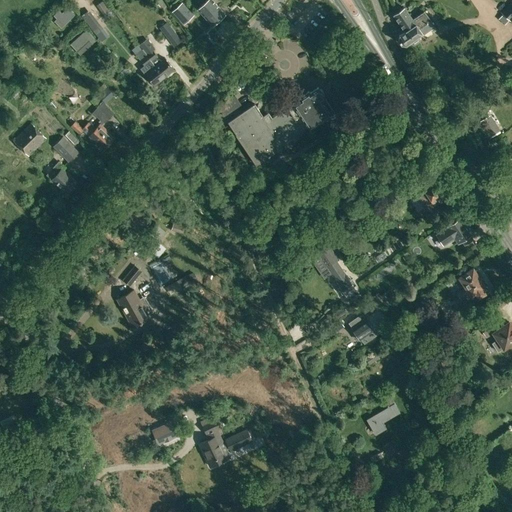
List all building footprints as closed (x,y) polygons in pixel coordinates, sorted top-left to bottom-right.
[(102,0),(96,5),(107,21),(114,15),(103,0),(102,0)] [(207,0),(197,9),(212,25),(225,13),(212,0),(207,0)] [(501,12),(510,21),(511,19),(511,1),(501,12)] [(194,14),(182,2),(171,12),(183,24),(194,14)] [(54,21),(61,28),(75,15),(67,7),(62,13),(59,10),(53,16),(56,19),(54,21)] [(412,44),(414,44),(419,41),(419,39),(417,36),(422,33),(434,26),(424,12),(413,19),(405,8),(393,15),(404,32),(399,35),(398,40),(401,43),(406,44),(410,41),(412,44)] [(86,23),(95,35),(103,29),(88,10),(81,16),(86,23)] [(170,25),(167,28),(175,38),(179,35),(170,25)] [(72,47),(76,52),(89,41),(91,44),(95,41),(87,31),(72,43),(74,45),(72,47)] [(316,42),(322,37),(318,32),(312,37),(316,42)] [(132,48),(137,55),(142,51),(138,44),(132,48)] [(151,44),(142,51),(151,61),(157,56),(153,50),(154,49),(151,44)] [(151,61),(142,51),(137,55),(136,55),(143,65),(141,68),(154,85),(164,77),(155,66),(151,61)] [(155,66),(164,77),(173,70),(164,58),(155,66)] [(121,71),(126,67),(122,62),(117,66),(121,71)] [(226,121),(255,165),(285,145),(284,143),(307,128),(308,131),(331,115),(336,111),(327,98),(328,98),(318,83),(310,89),(309,88),(295,97),(296,99),(288,104),(289,106),(272,117),(268,111),(262,115),(254,102),(226,121)] [(99,95),(107,104),(115,96),(107,87),(99,95)] [(21,93),(19,90),(13,96),(15,99),(21,93)] [(217,106),(224,116),(241,105),(235,95),(217,106)] [(92,112),(104,124),(113,114),(110,109),(102,102),(95,96),(90,101),(97,107),(92,112)] [(477,123),(487,138),(500,130),(491,115),(477,123)] [(83,130),(103,149),(114,138),(108,132),(109,131),(100,123),(95,129),(88,122),(83,128),(75,120),(70,126),(79,134),(83,130)] [(12,141),(28,156),(45,139),(29,124),(12,141)] [(65,134),(74,143),(78,139),(69,130),(65,134)] [(53,146),(69,162),(79,152),(63,136),(53,146)] [(112,157),(117,145),(112,143),(107,154),(112,157)] [(424,163),(428,169),(433,166),(429,159),(424,163)] [(51,179),(65,192),(76,181),(63,169),(65,166),(59,160),(46,175),(51,179)] [(86,170),(81,172),(84,179),(89,177),(86,170)] [(411,194),(420,188),(415,180),(399,192),(404,198),(410,194),(411,194)] [(434,182),(422,190),(422,191),(415,196),(410,199),(418,211),(423,208),(437,199),(439,204),(446,200),(434,182)] [(389,200),(392,205),(400,200),(396,195),(389,200)] [(461,240),(464,245),(473,239),(459,218),(436,233),(443,245),(454,238),(458,243),(461,240)] [(171,230),(182,233),(184,228),(185,223),(174,219),(171,230)] [(141,245),(150,252),(159,241),(150,234),(141,245)] [(320,258),(349,300),(359,293),(354,285),(355,284),(351,278),(350,279),(336,260),(338,258),(332,250),(320,258)] [(122,279),(130,286),(142,271),(134,265),(122,279)] [(456,299),(460,306),(472,298),(471,295),(475,293),(478,297),(485,292),(482,288),(486,286),(473,267),(458,277),(465,286),(455,293),(454,295),(456,299)] [(193,283),(188,274),(179,279),(183,288),(193,283)] [(117,299),(132,326),(149,317),(147,314),(146,315),(141,306),(142,306),(134,290),(117,299)] [(370,298),(377,308),(385,303),(377,292),(370,298)] [(496,330),(479,305),(470,311),(486,337),(493,333),(497,339),(492,342),(498,352),(511,342),(511,325),(509,321),(496,330)] [(361,338),(364,342),(375,334),(372,330),(374,329),(366,318),(365,319),(362,314),(349,322),(352,327),(352,328),(359,339),(361,338)] [(320,330),(325,338),(344,326),(338,318),(320,330)] [(365,357),(370,364),(380,357),(375,350),(365,357)] [(382,358),(373,366),(378,372),(387,364),(382,358)] [(384,398),(388,405),(394,402),(390,395),(384,398)] [(368,419),(375,433),(385,427),(382,422),(398,412),(394,404),(368,419)] [(209,439),(200,443),(205,454),(204,455),(209,466),(224,460),(218,446),(222,444),(216,429),(220,427),(217,420),(203,427),(206,434),(207,433),(209,439)] [(167,439),(180,433),(175,421),(154,430),(159,442),(167,439)] [(247,430),(225,439),(230,450),(252,441),(247,430)] [(381,446),(387,456),(400,448),(393,438),(381,446)] [(254,441),(233,449),(238,461),(258,453),(254,441)] [(369,457),(372,462),(383,457),(380,452),(369,457)]
